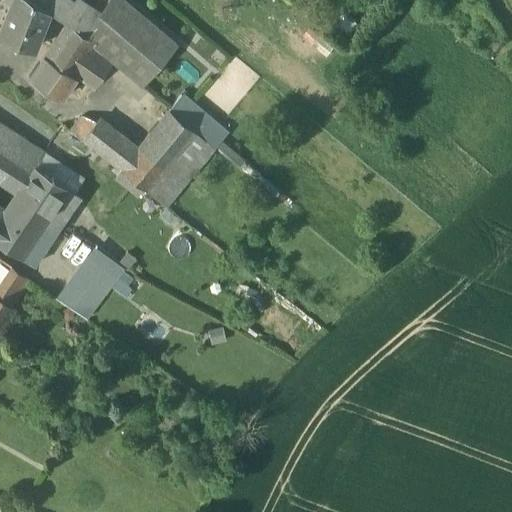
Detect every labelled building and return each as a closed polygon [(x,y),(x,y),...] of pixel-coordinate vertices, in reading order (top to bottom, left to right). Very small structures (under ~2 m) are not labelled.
[(32,0),(12,0),(0,30),(0,36),(32,49),(47,10),(32,0)] [(73,0),(71,4),(65,0),(32,0),(47,10),(67,22),(86,35),(99,14),(76,0),(73,0)] [(176,42),(130,3),(123,0),(107,0),(99,14),(86,35),(95,41),(93,44),(112,60),(140,85),(176,42)] [(67,22),(28,78),(58,99),(67,87),(80,69),(97,81),(112,60),(92,44),(93,44),(95,41),(86,35),(67,22)] [(80,69),(67,87),(84,100),(97,81),(80,69)] [(219,127),(181,95),(168,109),(195,132),(206,141),(219,127)] [(168,109),(138,145),(165,168),(175,157),(195,132),(168,109)] [(82,116),(70,131),(81,139),(94,122),(82,116)] [(134,150),(96,120),(94,122),(81,139),(147,191),(162,172),(134,150)] [(44,152),(0,124),(0,149),(32,170),(35,165),(44,152)] [(195,132),(175,157),(194,173),(214,148),(206,141),(195,132)] [(165,168),(138,145),(134,150),(162,172),(165,168)] [(32,170),(0,149),(0,175),(20,188),(32,170)] [(162,172),(147,191),(166,206),(194,173),(175,157),(165,168),(162,172)] [(43,222),(56,231),(80,196),(35,165),(32,170),(20,188),(11,200),(43,222)] [(43,222),(11,200),(2,213),(0,215),(0,242),(33,264),(56,231),(43,222)] [(124,268),(96,247),(84,263),(111,284),(124,268)] [(111,284),(84,263),(73,278),(101,299),(111,284)] [(26,277),(12,267),(0,284),(0,298),(8,304),(26,277)] [(101,299),(73,278),(57,298),(86,318),(101,299)] [(0,298),(0,329),(14,308),(8,304),(0,298)]
